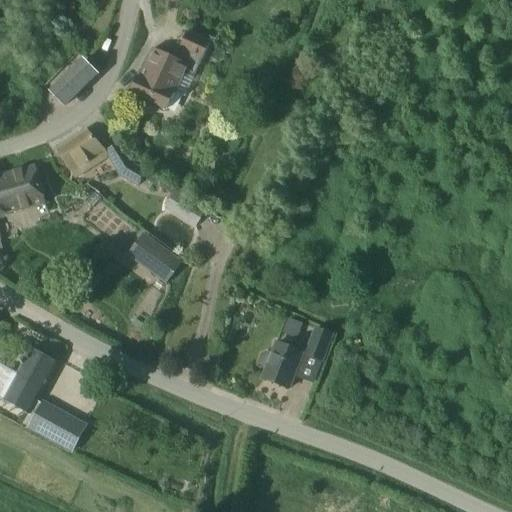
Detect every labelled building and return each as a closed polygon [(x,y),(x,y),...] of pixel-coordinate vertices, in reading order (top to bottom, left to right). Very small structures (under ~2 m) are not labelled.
[(209,44),(187,33),(180,45),(179,49),(181,50),(176,59),(154,49),(140,79),(137,77),(130,93),(167,110),(184,74),(192,78),(202,59),(209,44)] [(100,75),(84,59),(49,93),(65,109),(100,75)] [(107,157),(87,131),(57,150),(76,178),(107,157)] [(129,157),(114,167),(120,177),(138,188),(147,171),(134,163),(129,157)] [(0,213),(42,203),(34,170),(0,178),(0,213)] [(207,209),(177,191),(166,208),(196,227),(207,209)] [(87,202),(92,207),(101,199),(95,194),(87,202)] [(145,233),(127,255),(166,285),(183,262),(145,233)] [(40,296),(47,301),(53,293),(46,288),(40,296)] [(145,326),(135,319),(131,325),(141,332),(145,326)] [(335,335),(316,327),(304,356),(323,364),(335,335)] [(258,364),(260,369),(266,371),(263,380),(289,390),(303,354),(277,344),(272,356),(266,354),(261,356),(258,364)] [(57,366),(30,351),(25,361),(22,360),(20,363),(23,365),(17,375),(1,366),(0,368),(0,398),(30,415),(57,366)] [(86,427),(67,417),(53,442),(73,453),(86,427)]
